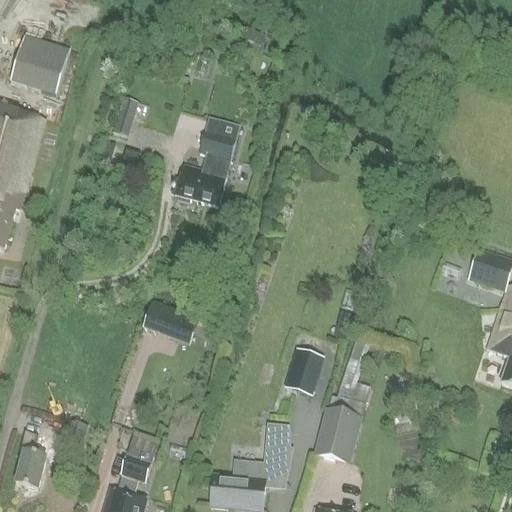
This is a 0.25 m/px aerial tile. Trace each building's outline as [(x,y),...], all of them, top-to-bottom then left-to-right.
[(10,85),(56,98),(70,49),(24,35),(10,85)] [(179,85),(187,88),(189,81),(181,79),(179,85)] [(128,140),(139,106),(124,101),(113,135),(128,140)] [(19,213),(44,121),(0,108),(0,252),(4,254),(15,212),(19,213)] [(219,212),(238,144),(242,130),(210,121),(200,157),(209,159),(205,174),(185,168),(181,183),(177,182),(173,197),(177,198),(176,200),(219,212)] [(511,289),(509,288),(511,280),(511,261),(479,251),(468,282),(506,295),(487,353),(510,360),(501,386),(511,389),(511,289)] [(462,270),(445,264),(441,275),(458,281),(462,270)] [(341,310),(353,313),(358,295),(346,292),(341,310)] [(152,311),(145,331),(192,348),(199,328),(152,311)] [(334,339),(344,342),(352,318),(341,314),(334,339)] [(351,404),(370,349),(356,345),(338,400),(351,404)] [(295,394),(312,399),(324,361),(298,352),(292,371),(301,374),(295,394)] [(418,411),(413,395),(391,402),(395,418),(418,411)] [(351,469),(363,421),(362,421),(365,407),(331,399),(327,413),(313,460),(351,469)] [(82,457),(89,429),(69,424),(61,452),(82,457)] [(292,450),(291,426),(271,427),(271,451),(292,450)] [(38,493),(47,461),(34,458),(39,439),(26,435),(21,455),(24,456),(16,487),(38,493)] [(145,511),(148,501),(142,499),(159,446),(136,435),(118,492),(110,490),(104,511),(145,511)] [(263,511),(266,485),(291,487),(291,486),(284,485),(287,452),(267,451),(265,468),(236,465),(234,481),(214,479),(211,510),(228,511),(263,511)]
